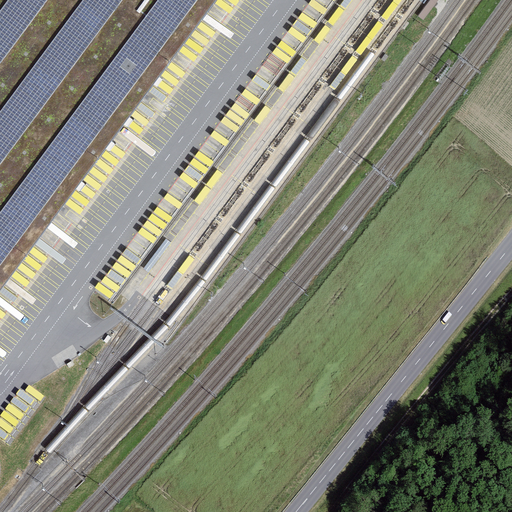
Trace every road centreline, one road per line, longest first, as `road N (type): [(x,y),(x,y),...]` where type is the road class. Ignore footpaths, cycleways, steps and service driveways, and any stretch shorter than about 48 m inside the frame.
road 1 (unknown): [(353,0),(128,301),(52,356),(2,379)]
road 2 (unclassified): [(0,382),(285,0)]
road 3 (tertiary): [(298,511),(511,247)]
road 4 (track): [(511,295),(332,511)]
